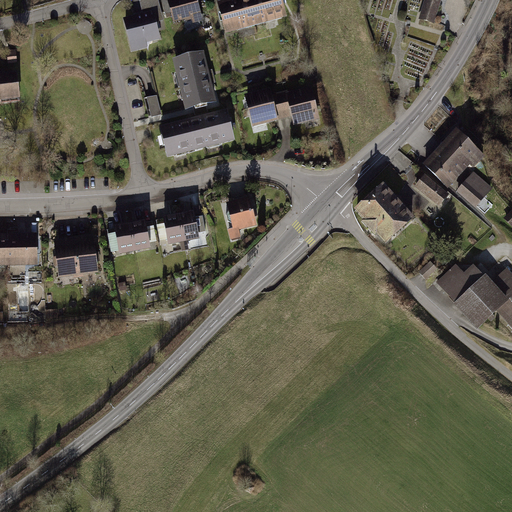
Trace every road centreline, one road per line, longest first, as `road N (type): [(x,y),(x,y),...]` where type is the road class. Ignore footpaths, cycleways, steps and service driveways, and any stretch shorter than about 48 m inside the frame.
road 1 (tertiary): [(331,205),(148,389),(0,505)]
road 2 (residential): [(0,209),(144,198),(247,169),(284,174),(331,205)]
road 3 (tertiary): [(490,0),(423,113),(331,205)]
road 4 (unclassified): [(331,205),(442,319),(511,375)]
